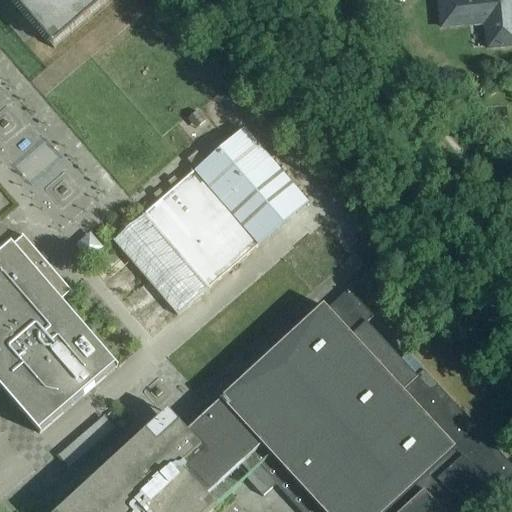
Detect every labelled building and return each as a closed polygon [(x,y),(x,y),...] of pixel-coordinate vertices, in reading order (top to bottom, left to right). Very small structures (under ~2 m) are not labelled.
[(9,0),(54,51),(112,0),(9,0)] [(439,0),(442,27),(452,26),(486,22),(488,50),(500,49),(500,50),(504,50),(504,49),(511,47),(511,1),(496,3),(495,0),(439,0)] [(198,129),(205,123),(197,113),(190,120),(198,129)] [(113,244),(177,318),(308,205),(244,131),(113,244)] [(117,369),(61,303),(71,294),(23,238),(0,258),(0,222),(0,223),(0,222),(0,390),(40,436),(117,369)] [(329,227),(170,354),(195,384),(353,258),(329,227)] [(93,232),(80,243),(92,257),(105,246),(93,232)] [(169,414),(62,511),(213,511),(216,509),(207,499),(242,467),(250,476),(241,484),(242,485),(247,481),(263,499),(276,487),(299,511),(479,511),(496,498),(502,505),(511,495),(511,469),(424,373),(417,380),(367,325),(373,319),(349,292),(187,435),(169,414)]
